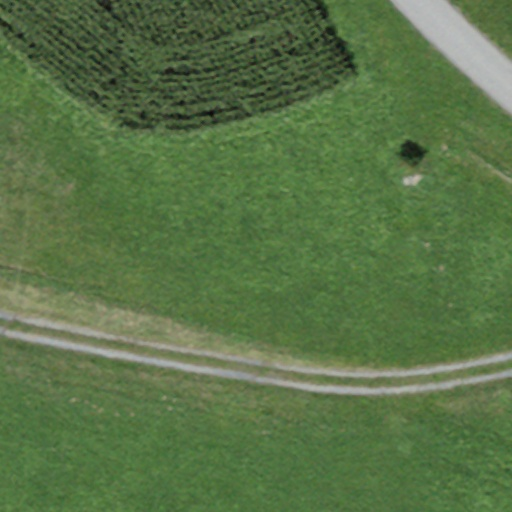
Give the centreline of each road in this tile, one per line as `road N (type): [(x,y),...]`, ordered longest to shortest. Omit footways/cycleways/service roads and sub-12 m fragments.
road 1 (track): [(0,322),(289,378),(368,384),(511,366)]
road 2 (residential): [(511,84),(421,0)]
